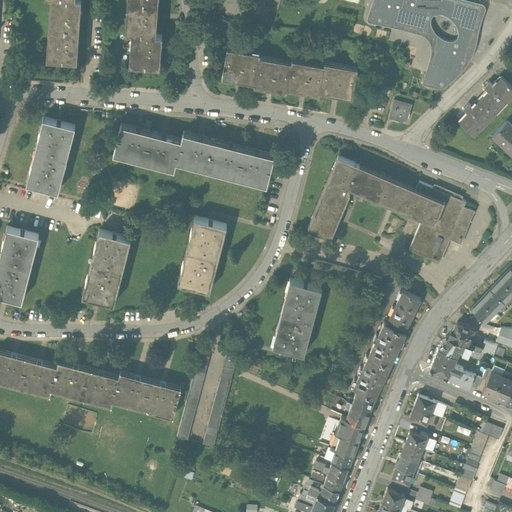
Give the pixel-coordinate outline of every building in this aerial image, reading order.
[(50,0),(46,58),(76,61),(80,0),(50,0)] [(158,0),(127,0),(125,32),(131,33),(129,64),(159,66),(162,35),(155,35),(158,0)] [(478,39),(480,29),(483,17),(486,9),(485,5),(483,3),(469,0),(373,0),(372,5),(368,18),(368,21),(370,22),(421,33),(425,36),(429,40),(432,46),(432,52),(423,81),(424,83),(425,84),(439,88),(443,88),(448,85),(462,72),(469,61),(476,49),(478,39)] [(324,64),(292,58),(291,61),(259,56),(260,53),(227,47),(222,77),(239,80),(254,83),(254,86),(271,89),(286,91),(287,89),(304,92),(319,94),(319,92),(336,94),(352,97),(357,67),(325,61),(324,64)] [(488,90),(472,107),(469,103),(463,108),(467,112),(459,120),(474,134),(511,94),(511,86),(501,77),(493,85),(489,81),(484,86),(488,90)] [(410,105),(393,100),(391,108),(393,109),(391,117),(394,118),(398,117),(404,119),(407,110),(408,111),(410,105)] [(59,121),(43,117),(26,183),(58,191),(75,125),(59,121)] [(511,126),(506,121),(492,135),(511,154),(511,126)] [(181,139),(121,123),(113,153),(174,169),(176,161),(181,139)] [(214,139),(183,131),(181,139),(176,161),(206,169),(214,139)] [(244,147),(214,139),(206,169),(236,177),(244,147)] [(274,155),(244,147),(236,177),(266,185),(274,155)] [(359,164),(338,155),(337,156),(340,157),(311,226),(308,225),(308,226),(332,236),(337,223),(336,223),(337,219),(339,219),(350,193),(348,192),(349,188),(361,193),(362,192),(366,193),(365,194),(378,200),(386,179),(358,167),(359,164)] [(444,200),(416,188),(415,191),(386,179),(378,200),(390,205),(390,204),(394,206),(394,207),(418,217),(418,216),(422,218),(422,219),(434,224),(444,200)] [(466,201),(419,181),(416,188),(444,200),(434,224),(422,219),(409,249),(440,262),(450,239),(464,206),(466,201)] [(464,206),(450,239),(461,243),(467,229),(466,229),(473,211),(474,212),(475,210),(464,206)] [(227,224),(195,216),(178,282),(210,290),(227,224)] [(38,234),(7,226),(0,251),(0,294),(22,300),(38,234)] [(130,237),(99,229),(82,295),(114,303),(130,237)] [(382,278),(316,260),(313,271),(379,289),(382,278)] [(511,267),(511,266),(500,277),(511,288),(511,267)] [(511,293),(511,288),(500,277),(490,288),(507,304),(511,298),(510,296),(511,293)] [(322,286),(290,278),(273,344),(304,352),(322,286)] [(507,304),(490,288),(480,299),(494,312),(500,307),(502,309),(507,304)] [(420,299),(402,290),(387,323),(405,331),(420,299)] [(494,312),(480,299),(470,309),(485,323),(494,312)] [(387,323),(384,321),(368,354),(390,364),(405,332),(405,331),(387,323)] [(473,329),(457,323),(453,333),(451,332),(448,337),(467,345),(469,340),(473,329)] [(511,339),(511,328),(502,328),(497,342),(509,346),(511,339)] [(448,337),(446,337),(438,347),(456,355),(460,346),(463,347),(462,350),(469,354),(472,347),(467,345),(448,337)] [(475,341),(472,341),(469,340),(467,345),(472,347),(479,350),(482,344),(475,341)] [(489,345),(482,342),(482,344),(479,350),(483,352),(486,353),(489,345)] [(496,347),(489,345),(486,353),(492,355),(496,347)] [(438,347),(430,366),(432,371),(433,371),(469,386),(474,375),(461,369),(463,366),(453,362),(456,355),(438,347)] [(479,350),(472,347),(469,354),(480,359),(483,352),(479,350)] [(507,352),(496,347),(492,355),(504,360),(507,352)] [(119,376),(58,360),(57,365),(0,350),(0,381),(49,395),(51,390),(111,406),(112,401),(173,417),(181,387),(120,371),(119,376)] [(199,354),(177,437),(188,440),(210,357),(199,354)] [(390,364),(368,354),(353,387),(357,389),(374,397),(390,364)] [(227,355),(209,418),(220,421),(237,358),(227,355)] [(492,370),(486,367),(481,378),(487,381),(491,371),(492,371),(492,370)] [(492,371),(491,371),(487,381),(482,392),(493,396),(502,376),(492,371)] [(481,378),(474,375),(469,386),(476,389),(481,378)] [(511,380),(502,376),(493,396),(505,402),(511,386),(511,380)] [(374,397),(357,389),(352,402),(369,410),(374,397)] [(435,401),(418,394),(414,406),(431,413),(435,401)] [(369,410),(352,402),(346,417),(364,424),(369,410)] [(431,413),(414,406),(409,418),(426,424),(431,413)] [(346,417),(341,415),(335,432),(340,434),(357,440),(358,440),(364,424),(346,417)] [(220,421),(209,418),(202,443),(213,446),(220,421)] [(503,428),(486,422),(482,433),(488,435),(499,439),(503,428)] [(427,437),(410,430),(405,442),(422,448),(427,437)] [(482,433),(477,431),(471,447),(472,447),(482,451),(488,435),(482,433)] [(357,440),(340,434),(337,442),(334,441),(332,447),(335,448),(352,454),(357,440)] [(422,448),(405,442),(401,454),(418,460),(422,448)] [(482,451),(472,447),(465,464),(476,468),(482,451)] [(352,454),(335,448),(331,460),(332,460),(348,466),(352,454)] [(418,460),(401,454),(396,466),(413,472),(418,460)] [(348,466),(332,460),(330,466),(326,465),(326,463),(316,460),(314,466),(325,471),(343,478),(348,466)] [(465,464),(460,476),(471,480),(476,468),(465,464)] [(413,472),(396,466),(391,477),(409,484),(413,472)] [(343,478),(325,471),(324,473),(327,474),(325,478),(323,477),(323,475),(312,471),(309,478),(339,489),(343,478)] [(471,480),(460,476),(455,488),(466,492),(471,480)] [(309,478),(308,478),(304,489),(334,501),(339,489),(309,478)] [(506,485),(495,481),(491,490),(502,495),(505,487),(506,485)] [(433,492),(421,487),(418,494),(430,498),(433,492)] [(404,494),(387,488),(383,500),(400,506),(410,510),(413,503),(403,499),(404,494)] [(466,492),(455,488),(449,505),(460,509),(466,492)] [(329,511),(334,501),(304,489),(302,495),(306,496),(305,498),(298,495),(297,500),(328,511),(329,511)] [(430,498),(418,494),(416,500),(428,505),(428,504),(430,498)] [(175,501),(170,499),(166,509),(172,511),(175,501)] [(328,511),(297,500),(294,506),(310,511),(328,511)] [(397,511),(400,506),(383,500),(378,511),(379,511),(397,511)] [(486,503),(482,511),(494,511),(497,506),(486,503)]
